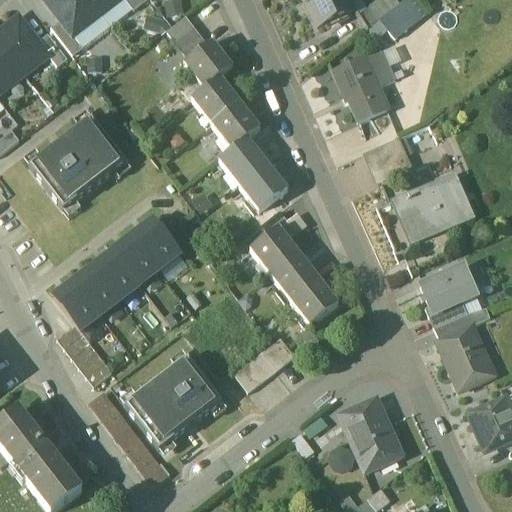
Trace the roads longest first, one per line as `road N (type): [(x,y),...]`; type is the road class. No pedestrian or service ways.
road 1 (residential): [(393,340),(239,0)]
road 2 (residential): [(393,340),(170,511)]
road 3 (residential): [(0,282),(50,382),(134,511)]
road 4 (residential): [(470,511),(393,340)]
